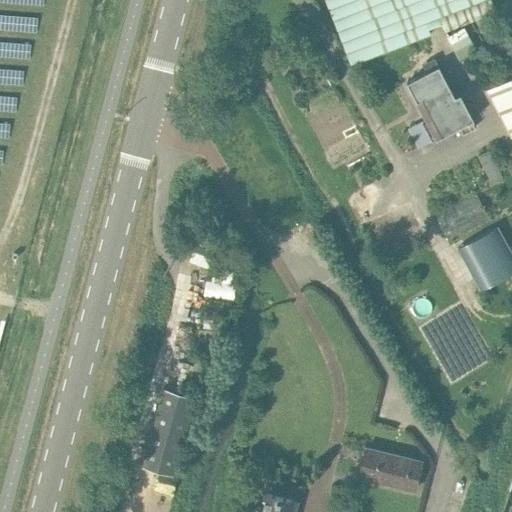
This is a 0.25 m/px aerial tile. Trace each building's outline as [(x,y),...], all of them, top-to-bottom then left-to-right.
[(429,27),(442,23),(439,16),(432,0),(326,0),(350,64),(431,33),(429,27)] [(511,0),(432,0),(439,16),(442,23),(445,31),(511,5),(511,0)] [(459,58),(475,49),(462,27),(447,36),(459,58)] [(438,64),(406,81),(426,118),(422,121),(432,139),(437,137),(444,133),(459,125),(463,132),(474,126),(471,119),(474,118),(460,92),(455,95),(438,64)] [(511,135),(511,134),(511,74),(487,88),(511,135)] [(479,156),(492,182),(503,176),(490,150),(489,148),(478,154),(479,156)] [(511,173),(434,215),(448,240),(511,205),(511,173)] [(183,247),(217,257),(221,242),(209,238),(211,231),(191,224),(183,247)] [(511,252),(497,225),(458,247),(481,289),(511,271),(511,252)] [(164,385),(142,463),(174,473),(197,395),(164,385)] [(423,459),(365,445),(357,477),(415,491),(423,459)] [(288,511),(292,501),(265,494),(260,511),(288,511)]
